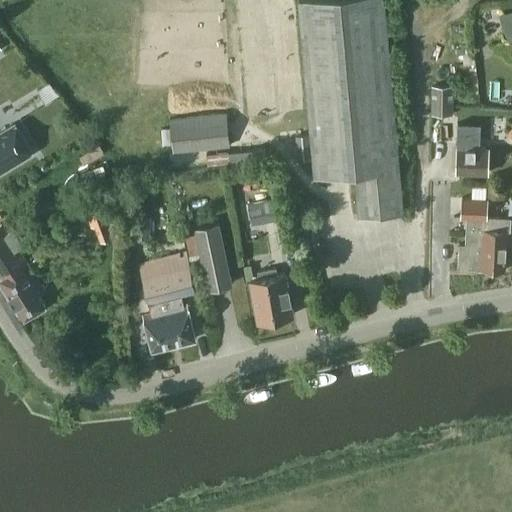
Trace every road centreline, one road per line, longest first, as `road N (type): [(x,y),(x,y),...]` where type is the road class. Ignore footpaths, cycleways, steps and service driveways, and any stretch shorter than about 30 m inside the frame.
road 1 (residential): [(511,300),(117,394),(57,380),(0,305)]
road 2 (track): [(407,234),(417,196),(410,0)]
